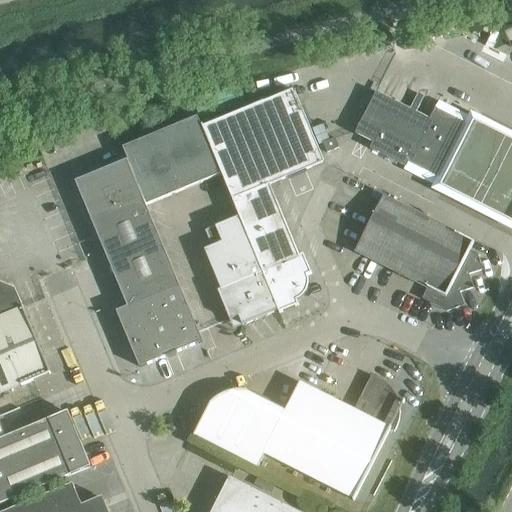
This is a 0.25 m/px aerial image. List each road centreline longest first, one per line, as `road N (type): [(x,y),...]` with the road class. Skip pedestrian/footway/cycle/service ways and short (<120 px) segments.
road 1 (unclassified): [(352,317),(118,416)]
road 2 (secondary): [(415,511),(486,374)]
road 3 (unclassified): [(118,416),(58,275)]
road 4 (unclassified): [(486,374),(383,323),(352,317)]
road 5 (unclassified): [(352,317),(318,236),(318,191)]
